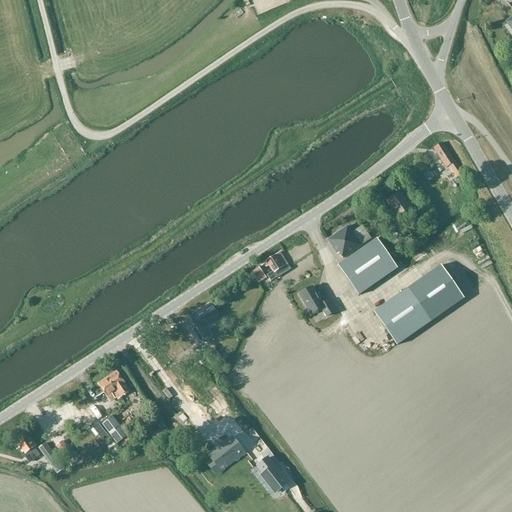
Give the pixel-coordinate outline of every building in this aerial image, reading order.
[(443,143),(433,150),(446,168),(449,167),(457,178),(461,175),(463,174),(444,144),(443,143)] [(384,203),(391,211),(392,211),(397,219),(412,209),(418,217),(423,214),(408,191),(403,194),(402,192),(384,203)] [(394,223),(390,219),(385,223),(389,227),(394,223)] [(349,227),(328,242),(336,253),(338,252),(343,259),(371,239),(370,237),(362,226),(352,232),(349,227)] [(358,296),(397,269),(377,239),(338,266),(358,296)] [(277,278),(291,270),(281,253),(266,261),(273,271),(267,275),(271,282),(277,278)] [(443,265),(408,289),(431,321),(465,297),(443,265)] [(259,267),(251,273),(255,279),(263,273),(259,267)] [(313,287),(299,295),(311,315),(321,310),(326,318),(335,313),(328,301),(323,304),(313,287)] [(431,321),(408,288),(374,312),(396,345),(431,321)] [(210,305),(186,320),(200,343),(210,337),(203,327),(218,317),(210,305)] [(227,319),(235,331),(241,327),(233,315),(227,319)] [(212,346),(207,350),(219,366),(224,362),(219,355),(212,346)] [(130,392),(125,386),(116,372),(107,378),(121,398),(130,392)] [(112,394),(113,394),(118,400),(121,398),(107,378),(98,384),(110,401),(115,398),(112,394)] [(212,380),(206,385),(223,408),(230,403),(212,380)] [(82,421),(73,401),(51,411),(57,424),(70,417),(74,425),(82,421)] [(100,417),(102,410),(95,407),(92,414),(100,417)] [(102,424),(117,444),(127,436),(112,416),(102,424)] [(107,434),(99,424),(93,429),(100,439),(107,434)] [(167,438),(161,429),(152,436),(158,444),(167,438)] [(228,429),(195,452),(210,470),(243,447),(228,429)] [(25,435),(15,442),(25,454),(25,455),(28,452),(34,461),(40,456),(34,448),(36,446),(31,439),(29,441),(25,435)] [(56,446),(61,453),(68,448),(62,441),(56,446)] [(56,474),(64,469),(45,443),(38,449),(56,474)] [(268,457),(257,463),(262,470),(258,472),(274,493),(287,485),(268,457)] [(291,511),(282,496),(273,502),(274,505),(263,511),(291,511)]
